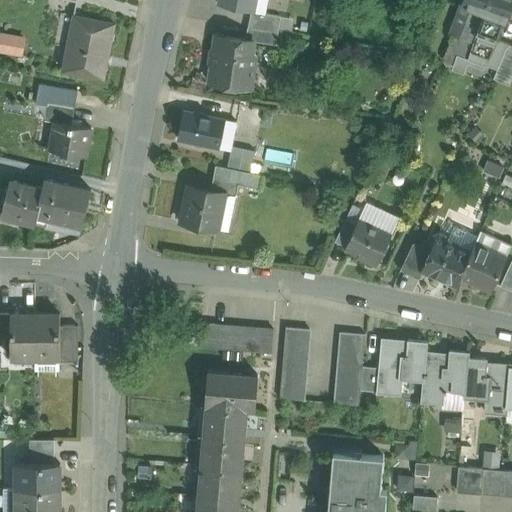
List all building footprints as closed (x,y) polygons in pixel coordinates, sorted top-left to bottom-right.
[(256,0),(218,0),(218,4),(251,11),(254,11),(256,0)] [(487,0),(461,0),(461,4),(451,31),(450,33),(453,33),(474,41),(487,0)] [(511,0),(487,0),(474,41),(467,58),(486,65),(497,40),(505,19),(506,20),(511,3),(511,0)] [(280,16),(254,11),(251,11),(248,27),(277,31),(280,16)] [(115,23),(73,15),(62,70),(103,78),(115,23)] [(248,27),(247,27),(245,39),(253,40),(253,41),(281,45),(283,32),(277,31),(248,27)] [(0,29),(0,49),(20,54),(25,35),(0,29)] [(474,41),(453,33),(443,60),(454,64),(457,54),(467,58),(474,41)] [(245,39),(216,34),(214,49),(212,50),(210,62),(212,63),(209,82),(220,83),(222,88),(231,89),(235,86),(251,88),(255,56),(251,53),(253,41),(253,40),(245,39)] [(497,40),(486,65),(497,69),(506,47),(509,48),(510,44),(497,40)] [(506,47),(497,69),(511,75),(511,72),(511,44),(510,44),(509,48),(506,47)] [(511,75),(497,69),(493,78),(507,84),(511,75)] [(78,90),(40,83),(37,101),(49,103),(46,120),(55,121),(55,120),(71,123),(78,90)] [(224,118),(185,110),(178,139),(218,148),(224,118)] [(71,123),(55,120),(55,121),(50,150),(85,156),(91,127),(71,123)] [(255,150),(232,145),(227,167),(250,172),(255,150)] [(227,167),(215,165),(211,190),(224,193),(235,196),(238,184),(259,189),(263,175),(227,167)] [(55,229),(66,183),(44,178),(42,187),(36,222),(46,224),(45,227),(55,229)] [(36,222),(42,187),(9,179),(7,190),(1,213),(1,215),(35,223),(36,222)] [(66,183),(55,229),(65,232),(68,222),(82,225),(91,189),(66,183)] [(211,190),(189,185),(181,221),(216,229),(224,193),(211,190)] [(378,209),(370,224),(358,219),(356,224),(345,247),(359,253),(359,255),(377,264),(398,218),(378,209)] [(345,219),(335,242),(345,247),(356,224),(345,219)] [(447,241),(444,235),(439,233),(433,235),(431,240),(433,245),(430,251),(422,269),(423,270),(455,284),(459,276),(470,252),(447,241)] [(506,257),(474,242),(470,252),(459,276),(460,276),(461,273),(474,279),(472,282),(491,290),(506,257)] [(430,251),(413,243),(400,269),(419,278),(423,270),(422,269),(430,251)] [(511,259),(500,286),(511,290),(511,259)] [(10,313),(0,313),(0,337),(10,337),(10,313)] [(35,313),(10,313),(10,337),(10,358),(35,358),(35,313)] [(60,313),(35,313),(35,358),(35,370),(38,370),(59,370),(59,361),(59,358),(60,358),(60,325),(60,313)] [(214,324),(202,323),(200,347),(212,348),(214,324)] [(226,325),(214,324),(212,348),(224,349),(226,325)] [(78,325),(60,325),(60,358),(59,358),(59,361),(78,361),(78,325)] [(238,326),(226,325),(224,349),(236,350),(238,326)] [(249,327),(238,326),(236,350),(247,351),(249,327)] [(309,329),(286,326),(279,398),(303,400),(309,329)] [(262,328),(249,327),(247,351),(260,352),(262,328)] [(274,329),(262,328),(260,352),(272,353),(274,329)] [(359,405),(360,390),(362,366),(365,334),(341,332),(335,403),(359,405)] [(408,341),(382,339),(380,367),(377,392),(400,394),(401,378),(423,380),(423,379),(426,353),(427,341),(408,339),(408,341)] [(426,353),(423,379),(423,380),(421,401),(442,403),(443,390),(464,392),(465,392),(468,357),(469,357),(469,352),(450,350),(449,355),(426,353)] [(469,357),(468,357),(465,392),(464,392),(464,396),(486,398),(485,412),(506,413),(506,406),(510,368),(510,365),(486,363),(486,359),(469,357)] [(380,367),(362,366),(360,390),(377,392),(380,367)] [(257,374),(214,371),(207,370),(205,404),(200,403),(200,404),(247,407),(247,408),(254,409),(257,374)] [(359,405),(335,403),(333,422),(357,424),(359,405)] [(247,407),(200,404),(197,433),(244,437),(247,408),(247,407)] [(244,437),(197,433),(195,463),(242,467),(244,437)] [(54,437),(30,438),(30,450),(54,450),(54,437)] [(395,442),(395,457),(415,456),(414,441),(395,442)] [(483,462),(499,462),(500,449),(484,448),(483,462)] [(54,450),(30,450),(30,462),(54,462),(54,450)] [(383,456),(333,451),(330,486),(332,486),(330,511),(384,511),(386,489),(380,488),(383,456)] [(30,462),(15,462),(15,487),(60,487),(60,462),(54,462),(30,462)] [(242,467),(195,463),(192,493),(239,497),(242,467)] [(483,468),(459,466),(456,489),(481,492),(483,468)] [(496,469),(483,468),(481,492),(494,493),(496,469)] [(507,470),(496,469),(494,493),(505,494),(507,470)] [(60,511),(60,487),(15,487),(15,511),(60,511)] [(237,511),(239,497),(192,493),(190,511),(237,511)] [(438,496),(414,494),(413,510),(436,511),(438,496)]
